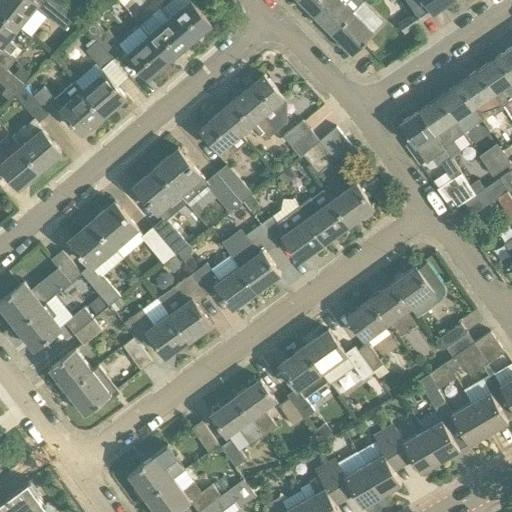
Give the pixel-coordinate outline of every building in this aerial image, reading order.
[(61,5),(54,0),(0,0),(0,10),(19,26),(35,6),(48,18),(50,16),(66,30),(76,17),(61,5)] [(190,0),(170,17),(191,41),(212,23),(191,0),(190,0)] [(299,0),(315,16),(331,0),(299,0)] [(343,0),(331,0),(315,16),(332,33),(354,11),(343,0)] [(421,22),(453,0),(406,0),(415,13),(421,22)] [(0,64),(6,70),(16,57),(23,50),(9,38),(19,26),(0,10),(0,64)] [(375,32),(354,11),(332,33),(353,54),(375,32)] [(108,29),(105,31),(93,16),(83,24),(97,40),(96,41),(112,60),(124,49),(108,29)] [(406,33),(416,25),(411,17),(410,16),(400,24),(406,33)] [(170,17),(149,36),(169,60),(191,41),(170,17)] [(169,60),(149,36),(128,54),(148,78),(169,60)] [(105,72),(83,90),(104,115),(126,97),(117,86),(127,76),(116,63),(112,60),(96,41),(85,50),(105,72)] [(511,47),(499,56),(511,75),(511,47)] [(511,100),(511,75),(499,56),(479,70),(495,93),(504,106),(511,100)] [(10,100),(15,95),(23,86),(24,84),(6,70),(0,64),(0,81),(7,87),(2,93),(10,100)] [(23,83),(29,76),(20,69),(14,76),(23,83)] [(495,93),(479,70),(459,83),(475,106),(495,93)] [(288,101),(284,97),(265,74),(244,92),(276,130),(288,120),(288,101)] [(104,115),(83,90),(75,80),(54,98),(44,86),(32,96),(47,114),(59,104),(62,108),(70,119),(69,120),(72,124),(74,123),(83,133),(104,115)] [(475,106),(459,83),(440,96),(464,132),(483,119),(475,106)] [(38,122),(47,114),(32,96),(23,86),(15,95),(34,118),(38,122)] [(265,140),(276,130),(244,92),(222,111),(241,134),(241,133),(252,125),(265,140)] [(464,132),(440,96),(419,110),(435,133),(446,149),(452,158),(461,153),(453,140),(464,132)] [(400,123),(415,146),(426,162),(446,149),(435,133),(419,110),(400,123)] [(216,152),(224,161),(247,140),(241,133),(241,134),(222,111),(201,129),(219,150),(216,152)] [(491,113),(483,119),(492,131),(500,126),(491,113)] [(303,120),(283,136),(291,146),(312,130),(303,120)] [(62,151),(43,129),(34,135),(25,125),(11,136),(21,147),(40,170),(62,151)] [(327,149),(344,135),(336,126),(320,140),(327,149)] [(320,140),(312,130),(291,146),(300,156),(303,154),(320,140)] [(335,159),(352,145),(344,135),(327,149),(335,158),(335,159)] [(327,149),(320,140),(303,154),(311,163),(327,149)] [(0,165),(19,188),(40,170),(21,147),(0,165)] [(178,148),(156,167),(177,191),(196,214),(216,197),(230,212),(242,203),(216,172),(206,180),(178,148)] [(335,159),(335,158),(327,149),(311,163),(319,173),(335,159)] [(493,175),(511,163),(504,153),(487,165),(493,175)] [(216,172),(242,203),(253,194),(227,163),(216,172)] [(166,200),(177,191),(156,167),(134,185),(162,218),(152,226),(175,254),(188,243),(167,220),(176,212),(166,200)] [(511,169),(502,177),(510,191),(511,189),(511,169)] [(476,195),(477,195),(471,185),(462,172),(437,189),(446,201),(452,198),(458,206),(476,195)] [(366,184),(374,194),(384,187),(377,177),(366,184)] [(484,207),(497,199),(500,197),(500,196),(508,191),(508,192),(510,191),(502,177),(486,189),(485,189),(477,195),(476,195),(484,207)] [(480,179),(471,185),(477,195),(485,189),(486,189),(480,179)] [(332,199),(350,224),(374,207),(356,182),(332,199)] [(324,188),(299,206),(325,242),(350,224),(332,199),(324,188)] [(261,225),(275,245),(276,245),(286,238),(301,260),(325,242),(299,206),(294,200),(283,198),(282,209),(261,225)] [(15,209),(7,200),(1,206),(9,214),(15,209)] [(92,221),(115,249),(138,229),(115,201),(114,202),(92,221)] [(115,249),(92,221),(70,240),(82,255),(89,264),(80,271),(81,273),(109,305),(120,295),(95,266),(115,249)] [(275,245),(261,225),(260,224),(245,234),(254,247),(252,250),(255,254),(239,266),(258,291),(282,274),(266,252),(275,245)] [(163,262),(175,254),(152,226),(141,236),(163,262)] [(79,272),(75,266),(62,250),(51,259),(70,282),(81,273),(80,271),(79,272)] [(183,264),(176,255),(166,263),(173,272),(183,264)] [(258,291),(239,266),(220,280),(207,262),(191,273),(207,294),(217,287),(233,309),(258,291)] [(444,287),(443,285),(426,263),(418,269),(416,266),(393,282),(410,306),(417,316),(429,307),(444,295),(445,293),(445,291),(444,289),(444,287)] [(170,314),(189,341),(212,324),(196,301),(207,294),(191,273),(173,286),(185,303),(170,314)] [(0,300),(0,305),(16,326),(43,304),(24,281),(0,300)] [(410,306),(393,282),(371,298),(388,323),(410,306)] [(120,296),(113,301),(119,308),(125,302),(120,296)] [(388,323),(371,298),(348,315),(365,339),(388,323)] [(34,349),(61,328),(43,304),(16,326),(34,349)] [(65,322),(75,334),(94,318),(85,307),(73,316),(65,322)] [(189,341),(170,314),(155,325),(143,308),(124,322),(134,336),(139,343),(150,334),(166,357),(189,341)] [(94,318),(75,334),(83,344),(102,329),(94,318)] [(447,348),(468,333),(461,322),(435,341),(442,351),(447,348)] [(328,329),(304,346),(328,380),(352,363),(369,388),(380,380),(373,370),(358,349),(348,356),(328,329)] [(455,372),(465,365),(499,342),(491,331),(474,342),(475,343),(454,358),(430,374),(438,388),(458,377),(455,372)] [(474,342),(468,333),(447,348),(454,358),(475,343),(474,342)] [(123,345),(141,370),(152,361),(139,343),(134,336),(123,345)] [(471,375),(489,363),(505,351),(499,342),(465,365),(471,375)] [(358,349),(373,370),(383,364),(367,343),(358,349)] [(280,364),(299,390),(310,382),(316,389),(328,380),(304,346),(280,364)] [(67,390),(93,369),(76,348),(49,369),(50,370),(50,369),(67,390)] [(99,364),(93,369),(67,390),(85,413),(84,413),(85,414),(112,393),(112,392),(111,392),(101,380),(107,375),(99,364)] [(499,404),(508,398),(500,385),(502,384),(494,372),(484,378),(491,390),(472,401),(490,432),(509,421),(499,404)] [(419,381),(435,406),(442,418),(423,429),(441,460),(460,449),(450,432),(460,426),(438,388),(430,374),(419,381)] [(276,425),(263,408),(275,399),(260,378),(236,396),(264,434),(276,425)] [(511,378),(502,384),(500,385),(508,398),(511,405),(511,378)] [(304,397),(299,390),(289,397),(304,418),(314,410),(304,397)] [(212,413),(227,434),(238,426),(251,444),(264,434),(236,396),(212,413)] [(293,425),(304,418),(289,397),(278,405),(293,425)] [(490,432),(472,401),(452,412),(460,426),(470,444),(490,432)] [(219,444),(213,436),(202,420),(191,427),(208,452),(219,444)] [(315,430),(323,441),(334,433),(326,422),(315,430)] [(421,472),(441,460),(423,429),(404,440),(397,428),(387,434),(402,459),(411,454),(421,472)] [(391,466),(402,459),(387,434),(377,440),(384,452),(364,463),(382,495),(402,483),(391,466)] [(247,458),(232,438),(221,446),(235,466),(247,458)] [(146,497),(174,477),(166,466),(177,457),(168,445),(128,474),(129,476),(129,475),(146,497)] [(363,506),(382,495),(364,463),(346,474),(339,462),(328,468),(343,494),(353,488),(363,506)] [(310,481),(316,491),(306,497),(314,511),(339,511),(333,500),(343,494),(328,468),(318,474),(319,476),(310,481)] [(174,477),(146,497),(156,511),(175,511),(193,498),(202,509),(221,495),(213,483),(201,491),(194,481),(183,489),(174,477)] [(243,478),(232,487),(221,495),(202,509),(203,511),(222,511),(237,501),(241,506),(256,494),(243,478)] [(47,511),(43,506),(45,504),(37,493),(35,495),(27,484),(30,483),(29,481),(0,500),(0,511),(47,511)] [(314,511),(306,497),(287,508),(280,496),(262,506),(266,511),(314,511)]
